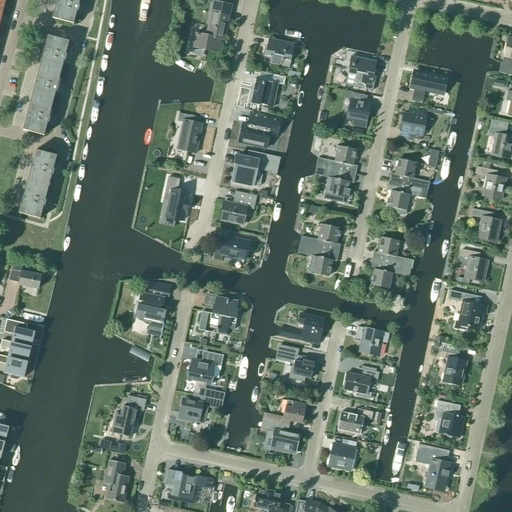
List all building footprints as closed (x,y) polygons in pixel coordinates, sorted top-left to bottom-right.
[(79,5),(79,0),(57,0),(52,19),(73,24),(77,11),(78,11),(79,5)] [(224,40),(231,6),(214,2),(206,36),(196,34),(193,47),(217,53),(220,40),(224,40)] [(39,67),(61,73),(64,60),(65,61),(66,55),(65,55),(69,41),(48,36),(39,67)] [(511,38),(507,37),(506,41),(507,41),(502,63),(501,63),(499,73),(511,75),(511,38)] [(291,62),(294,44),(275,40),(273,49),(265,47),(263,56),(271,58),(270,64),(289,68),(291,62)] [(351,57),(345,85),(372,91),(375,81),(375,79),(376,76),(373,75),(374,71),(377,71),(375,71),(376,62),(351,57)] [(57,86),(61,73),(39,67),(31,99),(52,104),(56,92),(58,86),(57,86)] [(409,88),(409,89),(414,90),(411,102),(422,104),(424,92),(433,94),(432,91),(443,93),(443,94),(447,78),(448,78),(448,77),(431,74),(431,77),(413,73),(410,88),(409,88)] [(262,81),(254,79),(249,102),(273,107),(278,84),(268,82),(270,76),(264,74),(262,81)] [(49,117),(52,104),(31,99),(23,130),(44,136),(47,123),(48,123),(50,117),(49,117)] [(365,128),(370,104),(350,100),(346,119),(354,121),(353,126),(365,128)] [(403,114),(399,131),(401,132),(400,138),(412,141),(412,138),(421,140),(421,136),(423,136),(425,128),(430,129),(431,120),(427,119),(416,116),(416,114),(409,112),(408,115),(403,114)] [(280,120),(251,113),(249,125),(245,124),(243,124),(239,143),(241,143),(261,147),(266,149),(269,134),(277,136),(280,120)] [(197,153),(203,126),(199,125),(200,118),(179,114),(178,121),(184,122),(178,148),(197,153)] [(511,158),(511,155),(511,138),(505,137),(506,131),(490,127),(488,134),(496,136),(492,154),(511,158)] [(316,167),(355,175),(357,166),(353,166),(356,151),(338,147),(335,162),(318,158),(316,167)] [(432,149),(428,165),(436,167),(439,151),(432,149)] [(27,182),(48,187),(52,175),(54,169),(53,169),(57,156),(35,150),(27,182)] [(236,165),(232,181),(254,186),(254,185),(253,185),(256,169),(277,174),(280,158),(264,154),(248,151),(246,159),(236,156),(235,157),(236,157),(234,164),(234,165),(236,165)] [(389,182),(428,191),(429,182),(413,179),(416,163),(398,160),(395,175),(390,174),(389,182)] [(316,167),(314,175),(328,178),(324,198),(323,198),(323,199),(343,204),(344,197),(348,198),(349,191),(350,191),(350,190),(348,189),(349,183),(353,184),(355,175),(316,167)] [(502,199),(506,181),(496,178),(497,172),(476,167),(474,174),(479,175),(487,177),(483,195),(502,199)] [(168,177),(163,200),(170,201),(166,217),(183,221),(185,211),(186,211),(188,202),(187,202),(188,194),(185,193),(177,192),(179,180),(168,177)] [(45,200),(48,187),(27,182),(19,214),(40,219),(43,206),(44,206),(46,200),(45,200)] [(393,208),(392,213),(405,216),(409,195),(426,199),(428,191),(389,182),(387,191),(391,192),(388,207),(393,208)] [(254,210),(257,196),(235,192),(232,205),(225,203),(221,222),(242,226),(245,208),(254,210)] [(497,241),(501,223),(491,220),(492,214),(472,209),(470,216),(482,219),(478,237),(497,241)] [(299,245),(338,253),(340,245),(336,244),(339,229),(321,225),(318,240),(301,236),(299,245)] [(244,262),(249,241),(227,236),(225,244),(217,242),(213,259),(221,261),(222,257),(244,262)] [(372,261),(411,269),(412,261),(396,257),(399,242),(381,238),(378,253),(373,252),(372,261)] [(336,262),(338,253),(299,245),(297,253),(314,257),(311,272),(329,276),(332,261),(336,262)] [(485,281),(489,263),(478,260),(480,254),(461,250),(460,257),(469,259),(465,277),(485,281)] [(409,277),(411,269),(372,261),(370,269),(374,270),(371,285),(389,289),(392,274),(409,277)] [(38,289),(41,275),(11,269),(9,281),(19,283),(19,286),(38,289)] [(141,293),(139,302),(145,303),(142,318),(152,320),(149,333),(161,335),(164,323),(163,323),(165,310),(160,309),(161,306),(162,306),(164,298),(168,299),(171,287),(151,282),(148,294),(141,293)] [(449,299),(463,303),(459,322),(455,321),(453,330),(467,333),(469,327),(479,329),(482,314),(486,315),(487,307),(473,305),(475,296),(451,291),(449,299)] [(234,319),(238,301),(216,297),(212,314),(211,314),(210,319),(218,321),(215,334),(226,336),(230,318),(234,319)] [(319,344),(324,320),(300,314),(298,323),(304,324),(302,332),(281,327),(279,335),(319,344)] [(11,343),(31,348),(34,332),(31,331),(31,330),(27,329),(27,326),(7,321),(4,332),(13,335),(11,343)] [(387,344),(389,334),(358,327),(356,334),(363,336),(359,352),(379,356),(382,342),(387,344)] [(11,343),(11,342),(2,340),(0,347),(10,350),(8,358),(27,363),(31,348),(11,343)] [(277,351),(275,360),(292,364),(289,378),(304,381),(305,378),(311,379),(313,371),(312,370),(314,360),(288,354),(289,348),(279,346),(278,352),(277,351)] [(462,385),(467,363),(456,361),(458,354),(440,350),(438,357),(448,359),(443,381),(462,385)] [(204,363),(193,361),(190,371),(189,371),(187,380),(196,382),(193,396),(196,396),(223,402),(225,393),(205,389),(206,384),(210,384),(214,364),(221,365),(223,356),(207,352),(204,363)] [(8,358),(0,355),(0,363),(6,365),(4,373),(11,375),(10,379),(16,380),(17,376),(24,378),(27,363),(8,358)] [(377,381),(379,373),(363,369),(361,377),(347,374),(344,391),(357,394),(357,396),(370,399),(371,393),(366,392),(369,379),(377,381)] [(144,412),(146,400),(127,396),(125,407),(122,406),(120,414),(115,413),(111,433),(130,437),(132,428),(136,429),(140,411),(144,412)] [(196,396),(193,396),(192,401),(183,399),(181,407),(182,408),(180,419),(192,421),(203,423),(207,407),(221,411),(223,402),(196,396)] [(459,438),(463,418),(452,415),(455,405),(437,401),(433,421),(441,422),(439,434),(459,438)] [(262,421),(289,427),(290,421),(301,424),(303,416),(302,416),(305,405),(293,402),(292,408),(286,407),(283,417),(264,413),(262,421)] [(372,421),(373,412),(357,409),(356,417),(341,413),(338,430),(359,435),(363,419),(372,421)] [(287,433),(289,427),(262,421),(260,429),(267,431),(266,436),(273,437),(270,450),(282,453),(282,452),(294,454),(296,443),(297,443),(299,435),(287,433)] [(0,441),(4,443),(8,428),(5,427),(5,426),(1,425),(0,426),(0,425),(0,441)] [(351,471),(356,449),(332,444),(327,466),(351,471)] [(444,488),(449,465),(443,464),(445,456),(426,451),(424,461),(431,462),(426,484),(444,488)] [(124,503),(129,478),(123,476),(125,465),(108,461),(104,483),(109,484),(106,499),(124,503)] [(168,470),(164,485),(172,486),(170,496),(191,500),(195,486),(203,488),(211,490),(213,480),(196,476),(196,478),(176,474),(176,472),(168,470)] [(267,492),(259,491),(255,508),(274,511),(287,511),(287,510),(280,509),(282,496),(275,494),(275,493),(268,492),(267,492)] [(306,502),(303,511),(333,511),(323,504),(306,500),(306,502)]
